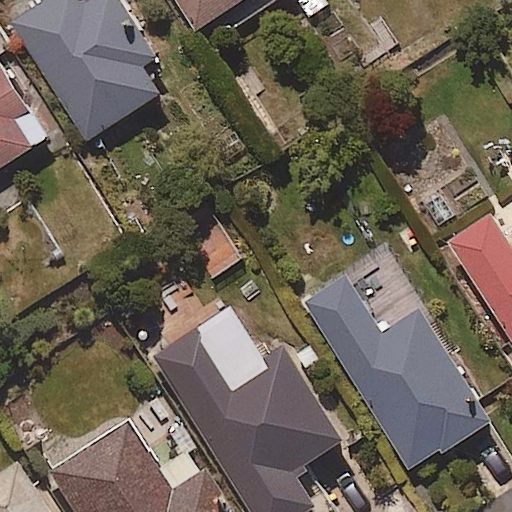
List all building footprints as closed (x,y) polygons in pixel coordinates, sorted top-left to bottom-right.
[(163,58),(126,0),(51,0),(16,22),(90,141),(167,93),(150,66),(163,58)] [(178,0),(207,45),(279,0),(178,0)] [(398,43),(379,15),(366,25),(343,41),(362,68),(398,43)] [(0,54),(0,169),(53,137),(1,54),(0,54)] [(511,237),(496,213),(451,241),(511,335),(511,237)] [(386,330),(352,275),(309,301),(413,472),(496,421),(425,305),(386,330)] [(271,361),(237,308),(157,358),(254,511),(313,511),(322,507),(300,473),(350,440),(292,348),(271,361)] [(161,470),(130,420),(48,472),(73,511),(227,511),(190,452),(161,470)] [(45,511),(17,467),(0,477),(0,511),(45,511)]
